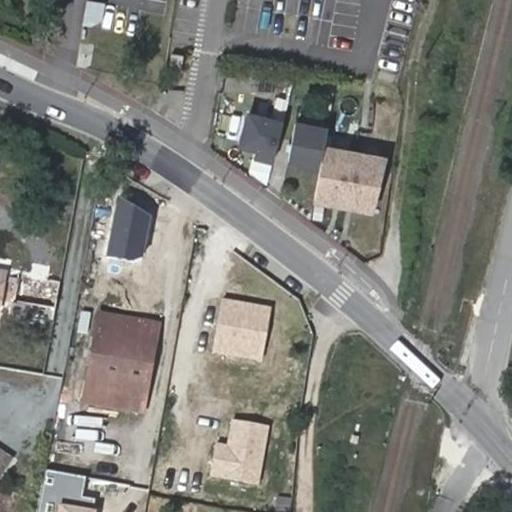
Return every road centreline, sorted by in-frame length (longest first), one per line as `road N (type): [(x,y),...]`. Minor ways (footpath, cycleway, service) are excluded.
road 1 (residential): [(376,320),(185,173),(98,123),(0,81)]
road 2 (track): [(431,0),(376,320)]
road 3 (residential): [(331,511),(376,320)]
road 4 (residential): [(511,239),(474,419)]
road 5 (residential): [(474,419),(376,320)]
